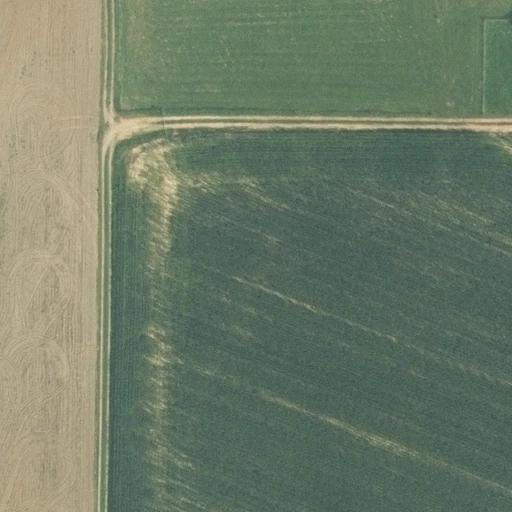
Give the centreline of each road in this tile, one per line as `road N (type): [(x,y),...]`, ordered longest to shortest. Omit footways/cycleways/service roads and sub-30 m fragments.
road 1 (track): [(107,0),(101,511)]
road 2 (track): [(107,135),(511,133)]
